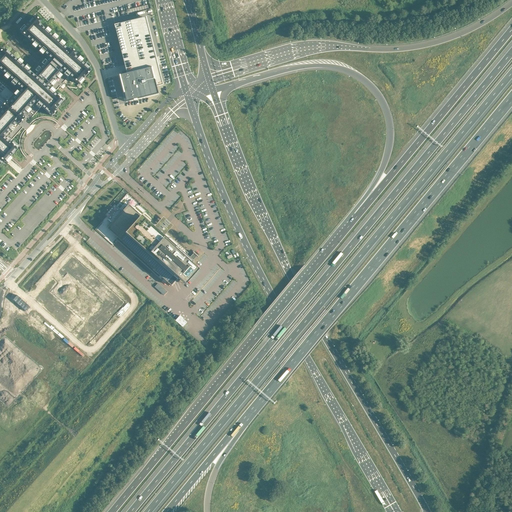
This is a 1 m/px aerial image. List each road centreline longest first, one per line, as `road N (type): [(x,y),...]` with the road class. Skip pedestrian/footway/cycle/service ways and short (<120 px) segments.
road 1 (motorway): [(511,51),(130,511)]
road 2 (motorway): [(148,511),(511,72)]
road 3 (trunk): [(426,511),(292,281),(213,90)]
road 4 (trunk): [(188,99),(276,305),(397,511)]
road 5 (motorway): [(235,431),(511,95)]
road 6 (motorway): [(356,216),(110,511)]
road 7 (motorway): [(511,4),(436,43),(297,49),(209,76)]
road 8 (motorway): [(213,90),(323,64),(368,81),(387,108),(391,139),(356,216)]
road 9 (motorway): [(511,29),(356,216)]
road 10 (unclassified): [(125,147),(98,68),(43,0)]
